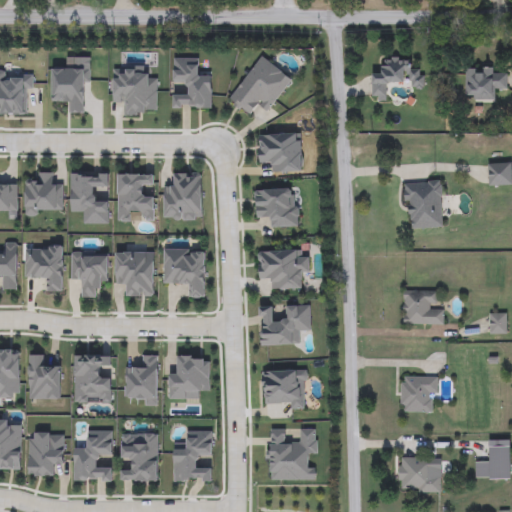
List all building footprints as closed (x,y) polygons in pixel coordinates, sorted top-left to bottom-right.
[(51,68),(74,67),(74,54),(91,54),(91,81),(84,81),(85,111),(68,112),(68,100),(52,100),(51,68)] [(266,114),(257,107),(249,117),(228,101),(261,56),(293,79),(266,114)] [(371,100),(372,74),(382,75),(382,57),(412,58),(412,69),(424,69),(424,88),(410,88),(410,83),(387,83),(387,100),(371,100)] [(200,58),(200,78),(211,78),(211,109),(173,109),(173,95),(182,95),(182,80),(172,80),(172,58),(200,58)] [(465,68),(506,68),(506,89),(495,89),(496,100),(466,100),(465,68)] [(0,112),(26,112),(25,86),(32,86),(32,73),(16,73),(16,77),(4,77),(4,70),(0,70),(0,112)] [(158,108),(158,70),(115,70),(115,101),(126,101),(126,116),(140,116),(140,108),(158,108)] [(259,164),(258,135),(301,133),(302,172),(270,173),(270,163),(259,164)] [(511,163),(511,186),(488,186),(488,163),(511,163)] [(25,183),(35,183),(35,172),(53,173),(53,183),(63,184),(63,208),(44,208),(44,216),(24,216),(25,183)] [(109,173),(109,193),(100,193),(100,202),(109,202),(109,224),(80,224),(81,213),(70,213),(70,173),(109,173)] [(164,221),(163,184),(173,184),(173,173),(202,173),(202,220),(164,221)] [(154,174),(154,185),(144,185),(144,197),(155,197),(155,222),(117,222),(117,174),(154,174)] [(404,182),(442,181),(443,228),(406,229),(404,182)] [(0,184),(18,184),(18,212),(0,212),(0,184)] [(255,219),(254,190),(297,189),(298,227),(267,228),(267,219),(255,219)] [(17,243),(17,290),(0,290),(0,252),(6,252),(6,243),(17,243)] [(63,246),(63,292),(45,292),(45,281),(25,281),(25,246),(63,246)] [(205,249),(205,299),(186,299),(186,288),(163,288),(163,249),(205,249)] [(269,290),(269,280),(258,280),(257,251),(301,250),(301,258),(309,258),(309,277),(300,277),(300,289),(269,290)] [(99,298),(81,298),(81,279),(71,279),(71,251),(108,251),(108,287),(99,287),(99,298)] [(154,297),(125,297),(125,286),(115,286),(115,252),(154,252),(154,297)] [(402,325),(402,290),(434,290),(434,310),(443,310),(443,325),(402,325)] [(310,305),(311,335),(300,335),(300,346),(259,347),(259,307),(274,306),(274,316),(289,316),(289,306),(310,305)] [(489,334),(489,313),(507,313),(507,334),(489,334)] [(0,350),(20,350),(20,398),(0,398),(0,350)] [(61,400),(29,400),(29,355),(42,355),(42,366),(61,366),(61,400)] [(125,366),(138,366),(138,356),(158,356),(157,406),(146,406),(146,397),(125,396),(125,366)] [(200,400),(169,400),(169,376),(179,376),(179,356),(210,356),(210,389),(200,389),(200,400)] [(437,412),(400,412),(400,377),(437,377),(437,412)] [(21,470),(0,470),(0,420),(12,420),(12,427),(21,427),(21,470)] [(112,482),(73,482),(73,451),(83,451),(83,431),(113,431),(113,456),(103,456),(103,467),(112,467),(112,482)] [(173,482),(173,442),(183,442),(183,431),(212,432),(212,458),(202,458),(202,466),(212,466),(212,483),(173,482)] [(64,433),(64,466),(54,466),(54,477),(29,477),(29,433),(64,433)] [(158,434),(158,482),(120,482),(120,471),(129,471),(129,460),(121,460),(121,434),(158,434)] [(475,479),(475,460),(486,460),(486,440),(511,440),(511,479),(475,479)] [(398,458),(430,458),(430,471),(440,471),(440,493),(407,493),(407,483),(398,483),(398,458)]
